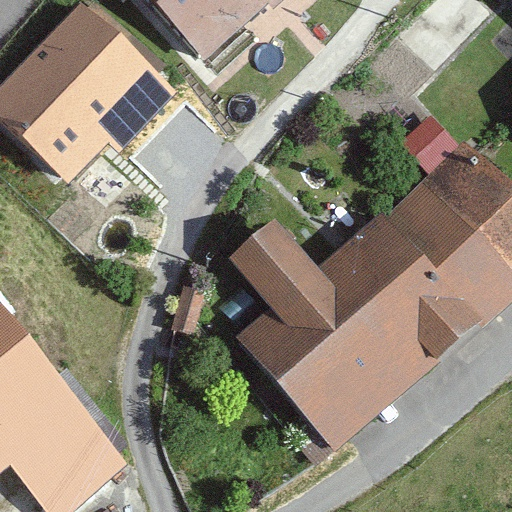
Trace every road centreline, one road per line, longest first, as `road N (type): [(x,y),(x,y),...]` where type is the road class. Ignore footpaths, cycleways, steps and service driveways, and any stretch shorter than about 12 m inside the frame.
road 1 (unknown): [(242,131),(159,285),(140,360),(140,438),(159,511)]
road 2 (residential): [(302,511),(443,429),(511,358)]
